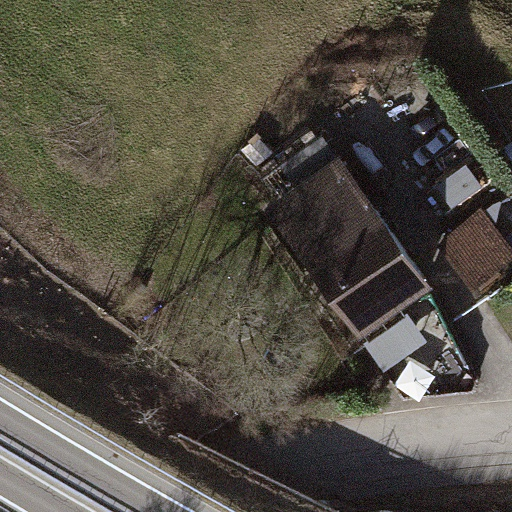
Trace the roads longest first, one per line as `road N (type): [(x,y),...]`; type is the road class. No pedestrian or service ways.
road 1 (unclassified): [(147,511),(241,480),(511,440)]
road 2 (unknown): [(361,145),(511,344)]
road 3 (trunk): [(160,511),(0,417)]
